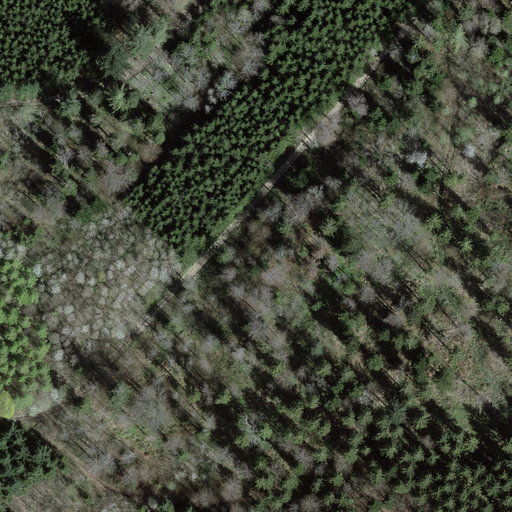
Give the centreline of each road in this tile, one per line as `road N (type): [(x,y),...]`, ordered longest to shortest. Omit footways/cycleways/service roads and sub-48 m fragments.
road 1 (track): [(434,0),(89,387),(33,425),(0,432)]
road 2 (track): [(0,104),(94,92),(124,79),(199,0)]
